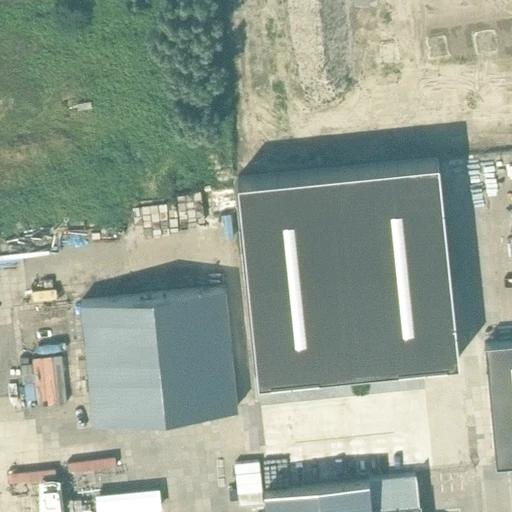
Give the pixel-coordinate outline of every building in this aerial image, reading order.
[(511,0),(239,0),(254,159),(511,134),(511,0)] [(238,178),(256,359),(258,379),(318,373),(320,392),(401,384),(399,364),(458,358),(456,338),(438,158),(238,178)] [(454,276),(459,314),(469,313),(463,275),(454,276)] [(224,286),(81,301),(93,422),(237,407),(224,286)] [(495,463),(511,461),(511,339),(484,342),(495,463)] [(417,473),(261,488),(262,511),(421,511),(421,502),(419,502),(418,486),(417,476),(417,473)] [(10,497),(9,511),(44,511),(45,498),(10,497)]
